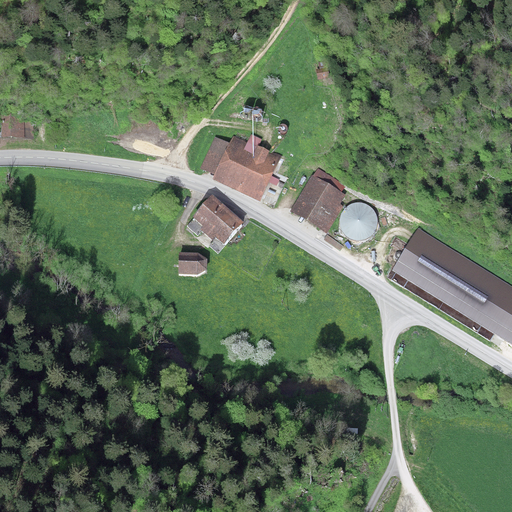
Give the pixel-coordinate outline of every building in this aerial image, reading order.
[(316,73),(317,80),(328,78),(326,70),(316,73)] [(249,112),(247,111),(246,111),(244,111),(242,112),(242,114),(241,115),(242,117),(243,118),(244,119),(246,120),(248,119),(249,118),(250,117),(250,115),(250,113),(249,112)] [(261,118),(261,116),(260,114),(258,113),(256,112),(254,113),(252,114),(251,115),(251,117),(251,119),(252,121),(253,122),(255,123),(257,123),(259,122),(260,120),(261,118)] [(37,140),(37,116),(24,117),(24,136),(23,139),(37,140)] [(7,118),(6,136),(24,136),(24,117),(7,118)] [(285,128),(283,127),(281,127),(280,128),(278,129),(278,131),(277,132),(278,134),(279,135),(281,136),(282,136),(284,136),(286,135),(286,133),(287,131),(286,129),(285,128)] [(216,178),(259,199),(277,161),(234,140),(216,178)] [(285,156),(295,164),(301,157),(290,149),(285,156)] [(343,203),(309,185),(292,215),(326,234),(343,203)] [(217,255),(224,248),(241,227),(210,200),(186,228),(197,237),(203,230),(215,240),(209,248),(217,255)] [(511,288),(419,232),(392,276),(511,348),(511,288)] [(197,278),(205,273),(205,263),(197,258),(179,257),(178,277),(197,278)]
